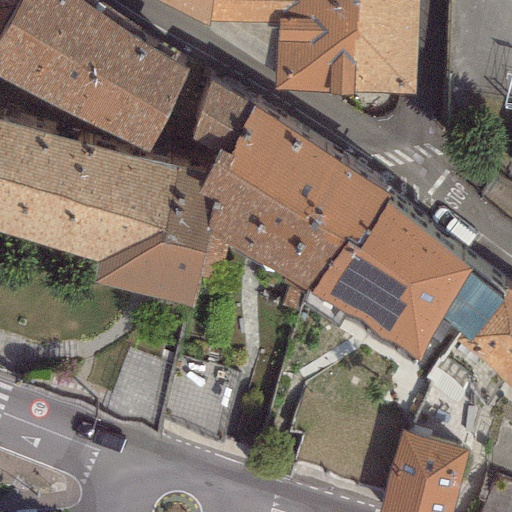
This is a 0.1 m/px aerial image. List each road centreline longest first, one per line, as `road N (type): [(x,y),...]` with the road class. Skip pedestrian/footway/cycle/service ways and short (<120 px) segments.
road 1 (residential): [(417,177),(146,0)]
road 2 (residential): [(426,0),(417,177)]
road 3 (unclassified): [(143,461),(0,412)]
road 4 (residential): [(511,252),(417,177)]
